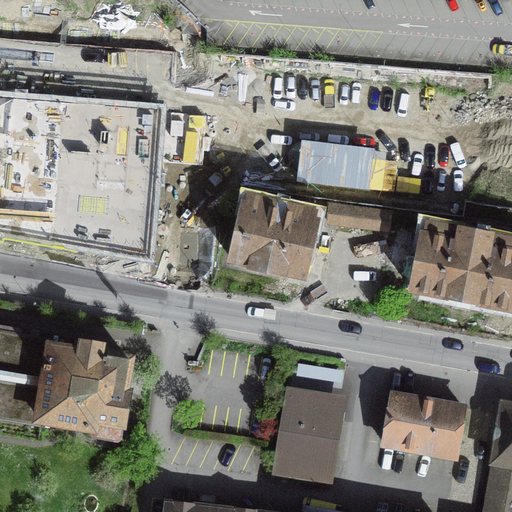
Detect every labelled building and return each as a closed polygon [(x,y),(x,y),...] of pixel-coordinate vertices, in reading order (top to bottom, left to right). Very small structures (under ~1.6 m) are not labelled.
[(310,62),(227,55),(220,144),(303,150),(310,62)] [(509,77),(389,68),(383,151),(502,160),(509,77)] [(165,109),(0,97),(0,236),(150,268),(165,109)] [(316,212),(246,196),(231,261),(301,277),(316,212)] [(329,221),(387,229),(390,213),(331,205),(329,221)] [(511,239),(424,223),(414,291),(511,310),(511,239)] [(0,336),(0,409),(36,417),(118,433),(132,362),(53,346),(0,336)] [(324,482),(337,402),(290,394),(277,474),(324,482)] [(457,456),(465,407),(396,395),(387,444),(457,456)] [(511,511),(511,406),(504,405),(485,511),(511,511)] [(220,511),(221,505),(213,504),(212,511),(200,510),(201,503),(169,499),(167,511),(220,511)]
